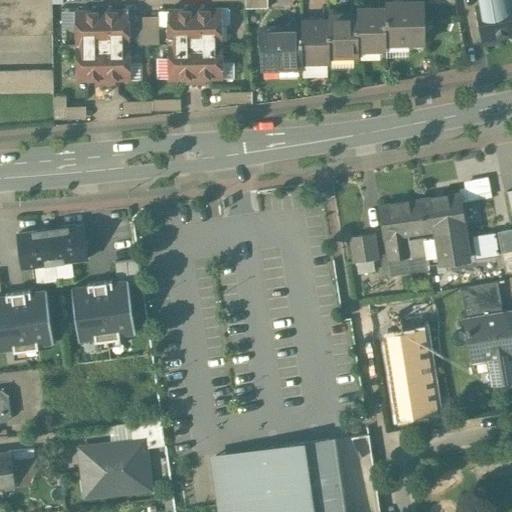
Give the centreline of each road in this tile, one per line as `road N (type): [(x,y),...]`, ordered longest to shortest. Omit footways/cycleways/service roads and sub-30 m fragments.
road 1 (secondary): [(511,101),(235,150),(0,171)]
road 2 (residential): [(511,426),(441,439),(407,456),(399,473),(401,511)]
